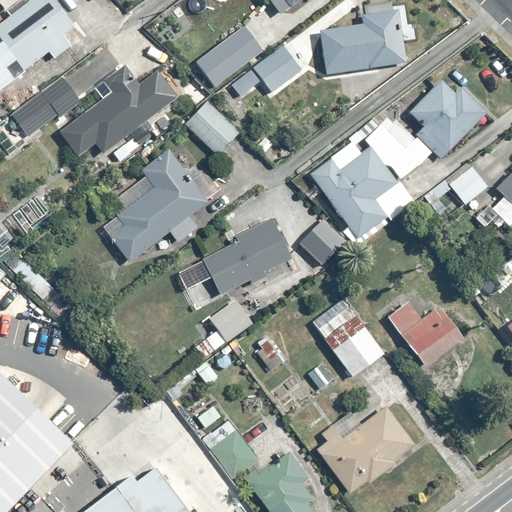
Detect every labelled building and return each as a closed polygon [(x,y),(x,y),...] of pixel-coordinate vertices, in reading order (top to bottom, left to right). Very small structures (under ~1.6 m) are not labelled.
[(0,121),(0,122),(0,121),(0,91),(51,53),(55,59),(85,37),(57,0),(28,0),(0,21),(0,121)] [(263,0),(266,3),(270,0),(282,17),(302,3),(305,0),(263,0)] [(410,62),(407,42),(418,40),(416,25),(409,26),(405,2),(363,9),(364,15),(366,24),(320,32),(328,75),(410,62)] [(264,52),(245,26),(195,63),(215,89),(264,52)] [(302,72),(284,46),(231,85),(240,97),(262,81),(272,94),(302,72)] [(110,150),(121,164),(141,148),(137,143),(155,130),(148,121),(178,98),(158,71),(137,87),(122,67),(97,86),(106,97),(61,132),(79,156),(97,143),(105,154),(110,150)] [(62,123),(58,117),(81,98),(60,73),(0,122),(0,121),(0,127),(18,150),(42,130),(47,136),(62,123)] [(422,136),(442,157),(489,113),(453,75),(413,113),(428,129),(422,136)] [(240,134),(207,100),(185,122),(218,156),(240,134)] [(384,122),(366,138),(401,179),(433,153),(418,136),(405,148),(384,122)] [(310,173),(359,240),(389,218),(376,201),(397,185),(370,149),(362,154),(353,142),(310,173)] [(209,201),(169,148),(142,168),(156,187),(103,227),(130,262),(170,231),(179,242),(198,227),(190,216),(209,201)] [(447,180),(447,181),(451,186),(466,204),(489,186),(470,163),(447,180)] [(511,167),(494,184),(502,193),(475,219),(485,230),(500,216),(509,226),(511,222),(511,167)] [(0,217),(0,238),(10,230),(0,217)] [(271,277),(268,272),(294,258),(273,218),(240,235),(242,239),(202,260),(222,296),(249,282),(252,287),(271,277)] [(347,242),(326,219),(300,243),(320,266),(347,242)] [(24,257),(13,268),(42,299),(53,288),(24,257)] [(386,354),(342,296),(311,320),(354,378),(386,354)] [(209,317),(218,330),(194,347),(202,358),(226,341),(253,322),(236,298),(209,317)] [(402,300),(385,313),(427,367),(467,336),(443,304),(420,323),(402,300)] [(25,303),(21,315),(41,323),(46,312),(25,303)] [(270,337),(255,347),(269,369),(284,360),(270,337)] [(224,353),(199,371),(208,384),(233,366),(224,353)] [(315,364),(305,372),(319,391),(329,383),(315,364)] [(0,511),(8,511),(71,449),(0,378),(0,511)] [(198,415),(206,427),(221,417),(214,405),(198,415)] [(415,446),(387,407),(350,433),(339,418),(319,432),(327,443),(319,449),(353,496),(401,462),(398,458),(415,446)] [(234,426),(207,446),(232,480),(259,460),(234,426)] [(294,449),(252,477),(275,511),(313,511),(311,508),(317,503),(302,481),(311,474),(294,449)] [(171,511),(129,456),(55,511),(171,511)]
